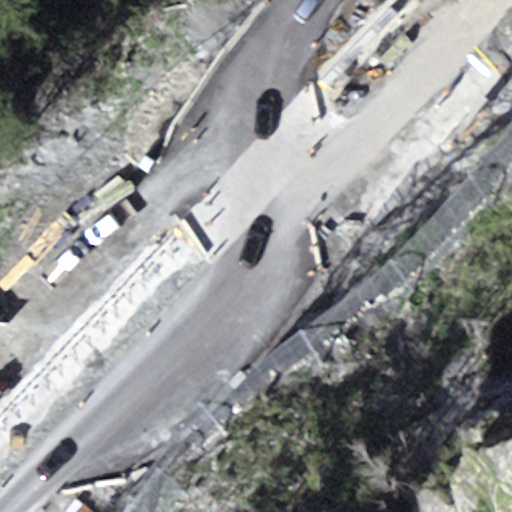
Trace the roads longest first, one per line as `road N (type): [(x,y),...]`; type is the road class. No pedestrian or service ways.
road 1 (primary): [(405,0),(0,355)]
road 2 (primary): [(225,0),(0,179)]
